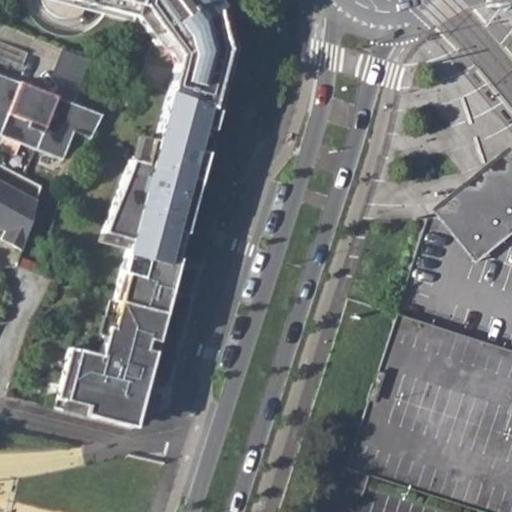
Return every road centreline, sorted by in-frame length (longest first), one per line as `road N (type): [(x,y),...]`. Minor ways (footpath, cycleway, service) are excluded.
road 1 (secondary): [(330,0),(313,129),(189,511)]
road 2 (secondary): [(244,511),(394,28)]
